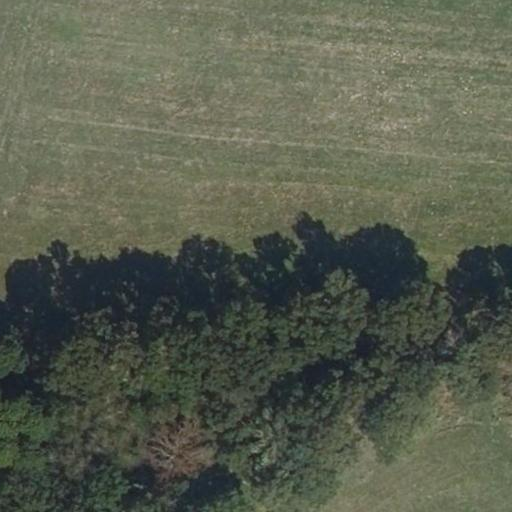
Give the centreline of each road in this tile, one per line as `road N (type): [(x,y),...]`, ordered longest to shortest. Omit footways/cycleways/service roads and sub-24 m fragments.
road 1 (track): [(0,385),(253,377),(145,511)]
road 2 (track): [(253,377),(511,313)]
